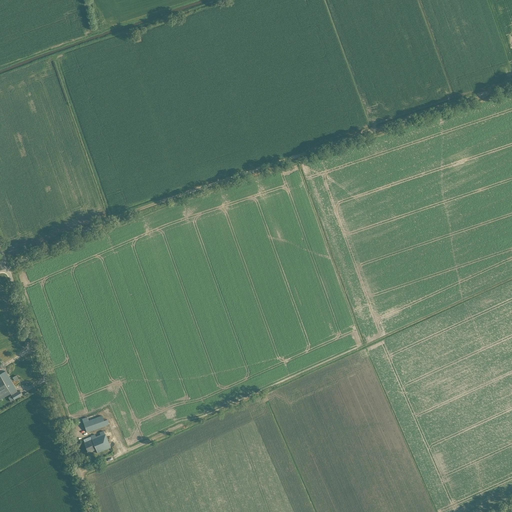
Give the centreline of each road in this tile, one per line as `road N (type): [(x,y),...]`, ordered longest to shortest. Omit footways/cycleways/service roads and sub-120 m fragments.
road 1 (track): [(511,83),(109,221)]
road 2 (unclassified): [(92,511),(6,267)]
